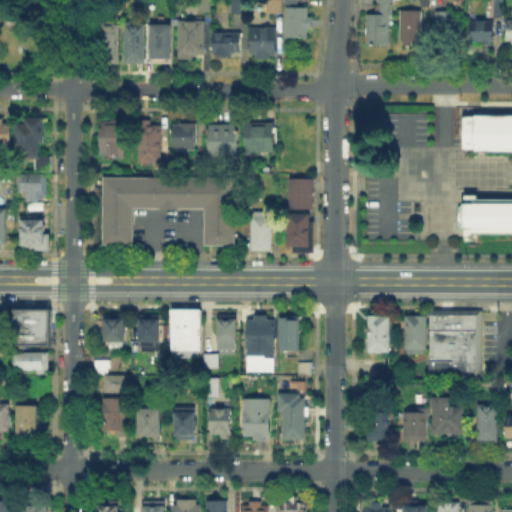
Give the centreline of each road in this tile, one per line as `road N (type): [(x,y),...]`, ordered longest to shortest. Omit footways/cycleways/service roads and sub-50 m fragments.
road 1 (residential): [(333,511),(334,69),(342,0)]
road 2 (residential): [(0,469),(511,470)]
road 3 (residential): [(72,90),(511,84)]
road 4 (residential): [(71,511),(72,90)]
road 5 (tertiary): [(140,281),(511,282)]
road 6 (tertiary): [(140,281),(89,270),(6,280)]
road 7 (tertiary): [(6,280),(140,281)]
